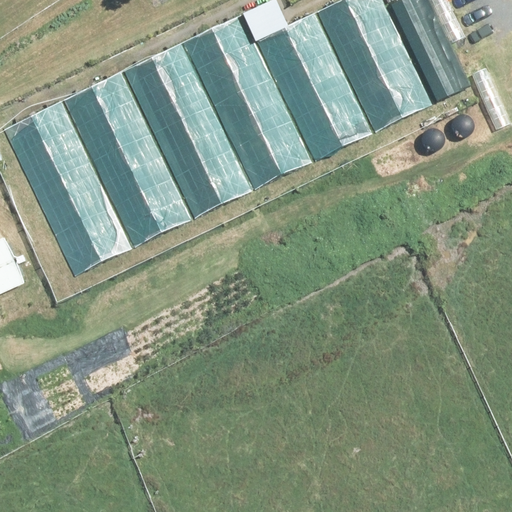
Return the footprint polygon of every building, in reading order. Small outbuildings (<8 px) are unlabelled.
[(290,0),(247,20),(315,169),(373,143),(307,0),(290,0)] [(312,0),(377,141),(435,115),(381,0),(312,0)] [(416,0),(402,0),(391,5),(438,102),(460,92),(416,0)] [(184,45),(253,194),(310,168),(242,19),(184,45)] [(125,74),(193,223),(250,197),(182,48),(125,74)] [(64,103),(132,252),(189,227),(121,78),(64,103)] [(7,130),(75,278),(132,252),(64,103),(7,130)] [(6,238),(0,241),(0,295),(27,284),(6,238)]
